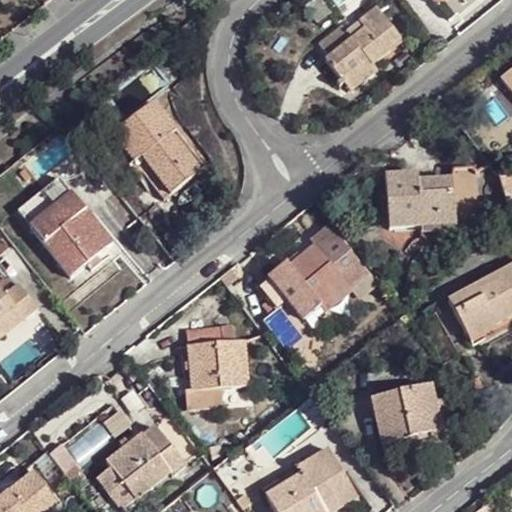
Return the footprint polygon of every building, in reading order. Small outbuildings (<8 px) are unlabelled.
[(439,0),(432,6),(439,14),(456,0),(439,0)] [(326,65),(344,88),(371,66),(377,72),(385,64),(394,57),(391,53),(402,44),(378,15),(349,38),(343,31),(320,50),(330,62),(326,65)] [(406,48),(402,44),(391,53),(394,57),(406,48)] [(371,66),(344,88),(352,98),(379,76),(377,72),(371,66)] [(511,75),(501,84),(511,97),(511,75)] [(162,141),(168,136),(147,110),(105,144),(157,209),(175,195),(193,180),(162,141)] [(200,175),(168,136),(162,141),(193,180),(200,175)] [(394,233),(422,230),(422,221),(458,218),(454,182),(421,186),(415,179),(402,180),(388,181),(394,233)] [(511,182),(500,184),(502,211),(511,210),(511,182)] [(11,221),(23,236),(62,202),(49,187),(11,221)] [(62,202),(23,236),(65,285),(85,268),(105,251),(62,202)] [(422,221),(422,230),(459,227),(458,218),(422,221)] [(372,277),(357,258),(338,273),(317,249),(288,272),(284,268),(272,278),(261,287),(281,312),(289,305),(307,324),(322,310),(327,316),(354,294),(353,292),(372,277)] [(454,305),(471,341),(501,326),(503,332),(511,328),(511,277),(496,285),(494,281),(478,289),(481,294),(454,305)] [(0,325),(9,319),(17,330),(24,325),(31,320),(10,294),(0,301),(0,325)] [(9,319),(0,325),(0,343),(17,330),(9,319)] [(501,326),(471,341),(474,346),(503,332),(501,326)] [(187,333),(194,398),(248,393),(243,347),(226,348),(224,330),(205,332),(187,333)] [(374,402),(384,445),(414,438),(443,432),(433,387),(374,402)] [(113,473),(99,485),(117,506),(131,495),(140,504),(191,460),(161,426),(135,448),(110,470),(113,473)] [(267,497),(276,511),(315,511),(322,508),(323,511),(334,511),(342,507),(357,497),(329,451),(297,471),(301,477),(267,497)] [(263,492),(267,497),(301,477),(297,471),(263,492)] [(0,511),(57,511),(60,510),(35,479),(4,505),(0,500),(0,511)]
